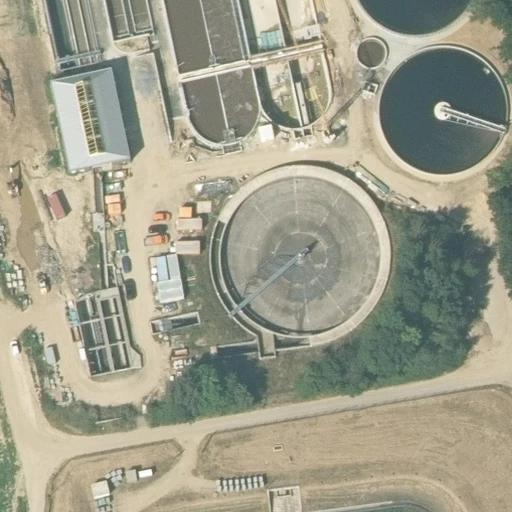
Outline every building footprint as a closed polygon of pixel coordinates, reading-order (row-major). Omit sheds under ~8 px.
[(42,0),(57,71),(96,63),(98,72),(107,70),(106,64),(100,65),(86,0),(42,0)] [(334,98),(324,54),(289,62),(253,70),(217,77),(182,85),(191,126),(192,129),(194,132),(196,135),(199,138),(201,140),(204,142),(207,144),(211,145),(214,147),(217,147),(221,148),(225,148),(228,148),(232,147),(235,146),(239,145),(242,144),(245,142),(248,140),(250,137),(253,134),(255,132),(257,129),(258,125),(259,122),(260,118),(260,117),(261,116),(262,115),(263,115),(264,115),(265,115),(265,116),(266,116),(266,117),(268,120),(270,122),(272,125),(275,127),(278,129),(281,131),(284,132),(288,134),(291,134),(295,135),(298,135),(302,135),(305,134),(309,133),(312,132),(315,130),(318,128),(321,126),(324,124),(326,121),(328,118),(330,115),(331,112),(332,108),(333,105),(334,101),(334,98)] [(109,71),(55,82),(64,128),(57,129),(66,173),(87,169),(85,160),(108,155),(110,164),(127,161),(109,71)] [(163,314),(189,311),(185,286),(160,290),(163,314)] [(117,287),(93,293),(110,374),(141,369),(139,356),(130,349),(117,287)] [(197,313),(144,323),(147,336),(200,326),(197,313)]
